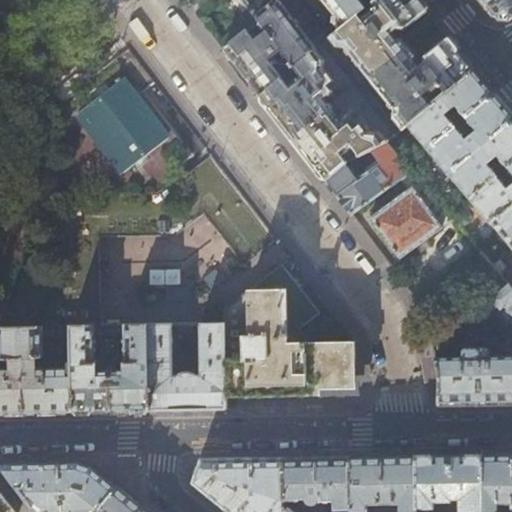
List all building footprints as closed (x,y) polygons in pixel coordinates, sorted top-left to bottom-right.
[(298,0),(285,0),(258,22),(266,33),(256,42),(255,42),(246,32),(224,50),(242,74),(259,96),(280,78),(285,73),(277,64),(273,65),(271,63),(283,53),(291,62),(289,65),(292,68),(329,38),(324,31),(315,38),(308,38),(305,35),(288,14),(289,9),(298,0)] [(240,0),(258,22),(285,0),(240,0)] [(321,0),(323,2),(334,15),(333,23),(324,31),(329,38),(355,16),(364,8),(357,0),(372,0),(374,1),(374,0),(321,0)] [(373,11),(376,15),(363,25),(355,16),(329,38),(335,48),(343,49),(369,80),(409,47),(402,39),(396,39),(392,34),(396,30),(402,30),(425,12),(419,5),(414,0),(374,0),(374,1),(372,3),(376,8),(373,11)] [(511,0),(481,0),(494,16),(511,17),(511,0)] [(415,55),(409,47),(369,80),(394,112),(393,120),(401,129),(429,105),(422,95),(433,86),(437,89),(441,86),(445,92),(472,70),(461,56),(446,39),(424,56),(423,62),(418,66),(415,62),(415,55)] [(325,63),(315,50),(292,68),(289,72),(298,84),(294,88),(291,90),(280,78),(259,96),(273,114),(289,134),(327,105),(323,100),(332,92),(327,85),(333,80),(324,68),(325,63)] [(483,83),(472,70),(445,92),(429,105),(401,129),(404,134),(410,130),(427,150),(454,127),(443,114),(454,105),(466,117),(493,95),(483,83)] [(155,140),(110,81),(66,114),(110,173),(155,140)] [(464,140),(454,127),(427,150),(443,170),(438,174),(443,179),(511,121),(511,117),(504,109),(493,95),(466,117),(475,130),(468,137),(464,140)] [(350,115),(341,122),(327,105),(289,134),(304,154),(324,180),(346,164),(342,159),(345,156),(342,151),(349,145),(360,156),(384,143),(386,141),(378,130),(372,129),(361,117),(355,121),(350,115)] [(511,121),(443,179),(446,183),(451,180),(468,199),(511,163),(511,121)] [(381,162),(363,176),(361,176),(349,162),(346,164),(324,180),(336,196),(351,214),(398,178),(408,171),(384,143),(372,150),(381,162)] [(511,163),(468,199),(485,220),(476,228),(479,232),(484,229),(511,205),(511,163)] [(398,178),(407,190),(369,220),(399,260),(451,220),(448,217),(408,171),(398,178)] [(511,205),(484,229),(488,234),(493,230),(510,250),(511,247),(511,205)] [(470,219),(459,208),(448,217),(451,220),(458,228),(470,219)] [(491,267),(499,277),(506,271),(497,261),(491,267)] [(299,286),(282,265),(251,280),(230,290),(225,327),(226,396),(255,396),(305,395),(331,394),(352,371),(354,342),(302,343),(301,335),(301,328),(320,313),(299,286)] [(511,323),(511,291),(499,277),(479,293),(496,312),(500,310),(511,323)] [(470,326),(460,320),(449,329),(460,335),(470,326)] [(116,365),(111,365),(111,411),(131,411),(149,410),(147,326),(126,327),(110,327),(111,336),(125,334),(126,363),(124,363),(124,371),(116,371),(116,365)] [(172,378),(171,326),(147,326),(149,410),(186,410),(226,408),(226,396),(225,327),(195,327),(196,377),(193,378),(187,374),(181,374),(175,378),(172,378)] [(71,337),(71,327),(0,327),(0,333),(1,334),(1,370),(0,369),(0,412),(38,412),(72,412),(71,362),(66,362),(66,368),(37,369),(36,359),(37,358),(43,358),(43,334),(51,334),(53,337),(71,337)] [(111,336),(110,327),(98,327),(94,327),(71,327),(71,337),(71,362),(72,412),(94,411),(111,411),(111,365),(106,365),(106,371),(97,371),(97,364),(96,364),(95,335),(111,336)] [(511,356),(485,357),(485,352),(482,350),(472,350),(461,351),(458,358),(435,358),(438,376),(437,405),(511,404),(511,356)] [(511,508),(511,454),(486,454),(481,455),(481,511),(496,511),(496,504),(509,504),(510,509),(511,508)] [(422,511),(422,508),(442,509),(443,502),(455,502),(458,499),(465,499),(465,511),(481,511),(481,455),(448,455),(415,456),(416,511),(422,511)] [(416,511),(415,456),(384,456),(349,457),(350,511),(357,511),(357,509),(369,509),(369,502),(398,501),(398,511),(416,511)] [(350,511),(349,457),(316,457),(283,458),(284,498),(296,499),(305,497),(308,502),(312,504),(318,503),(322,498),(336,498),(337,511),(350,511)] [(284,498),(283,458),(247,459),(201,459),(192,483),(228,511),(284,511),(284,508),(284,498)] [(104,476),(92,466),(85,464),(79,462),(52,462),(0,462),(0,465),(34,511),(67,511),(70,509),(73,511),(96,511),(117,487),(104,476)] [(148,511),(143,507),(117,487),(96,511),(148,511)] [(0,511),(10,511),(0,498),(0,511)]
